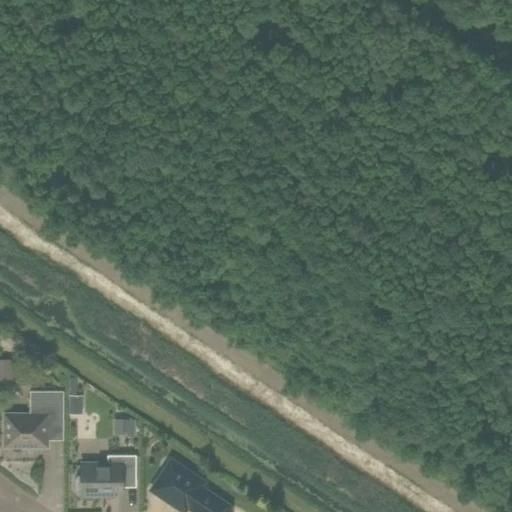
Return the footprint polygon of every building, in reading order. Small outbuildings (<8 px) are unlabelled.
[(0,357),(0,387),(12,387),(12,358),(0,357)] [(4,446),(48,446),(48,420),(62,420),(62,391),(31,391),(31,413),(4,413),(4,446)] [(69,397),(69,411),(75,411),(81,411),(82,397),(69,397)] [(124,431),(136,430),(136,419),(124,419),(124,431)] [(136,454),(107,454),(107,463),(81,463),(81,475),(77,475),(75,478),(75,489),(77,491),(81,491),(81,494),(122,494),(122,480),(136,480),(136,454)] [(202,481),(171,461),(153,489),(184,509),(187,505),(197,511),(228,511),(229,506),(199,486),(202,481)]
